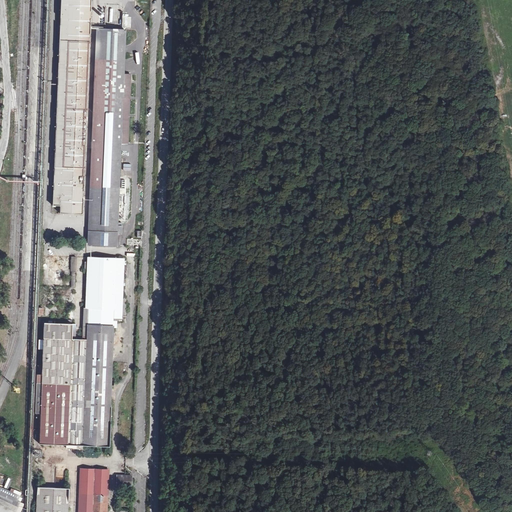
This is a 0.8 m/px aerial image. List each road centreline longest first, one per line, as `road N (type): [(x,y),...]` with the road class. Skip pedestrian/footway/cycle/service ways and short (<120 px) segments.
road 1 (unclassified): [(157,511),(168,0)]
road 2 (unclassified): [(0,164),(10,66),(5,0)]
